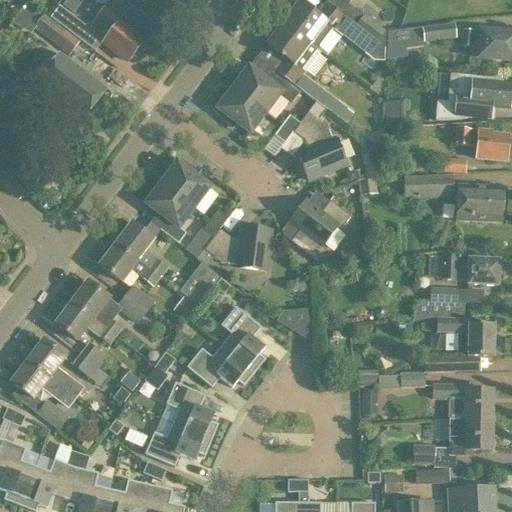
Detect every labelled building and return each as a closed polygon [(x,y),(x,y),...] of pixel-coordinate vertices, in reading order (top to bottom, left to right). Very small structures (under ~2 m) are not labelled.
[(127,32),(138,17),(116,0),(108,0),(90,24),(82,26),(59,7),(51,17),(93,51),(101,42),(125,62),(140,43),(127,32)] [(367,37),(325,4),(316,16),(298,3),(281,25),(315,50),(315,49),(325,57),(343,34),(360,47),(367,37)] [(78,43),(29,4),(14,22),(30,34),(34,29),(68,56),(78,43)] [(339,15),(367,37),(368,36),(384,49),(385,35),(347,5),(339,15)] [(299,70),(315,50),(281,25),(256,58),(299,91),(313,102),(324,111),(326,109),(346,125),(353,116),(303,77),(305,74),(299,70)] [(412,43),(454,38),(453,25),(430,27),(430,29),(410,31),(412,43)] [(511,34),(461,30),(459,48),(478,50),(477,57),(511,60),(511,34)] [(405,47),(406,34),(388,33),(387,46),(405,47)] [(75,124),(102,90),(57,55),(35,83),(66,107),(61,113),(75,124)] [(290,103),(299,91),(256,58),(247,69),(246,69),(230,90),(263,113),(278,93),(290,103)] [(382,99),(383,83),(377,78),(369,90),(382,99)] [(498,84),(498,82),(481,80),(481,83),(449,80),(446,103),(436,102),(434,121),(469,119),(470,106),(508,110),(510,86),(498,84)] [(247,134),(263,113),(230,90),(224,98),(219,95),(218,96),(220,97),(209,110),(223,123),(227,119),(247,134)] [(384,101),(383,123),(398,124),(400,102),(384,101)] [(317,120),(324,111),(313,102),(297,124),(291,133),(301,141),(305,150),(295,155),(307,182),(343,166),(332,139),(330,140),(323,124),(317,120)] [(291,133),(297,124),(287,116),(272,136),(282,144),(291,133)] [(491,135),(491,131),(476,129),(476,131),(455,129),(453,145),(475,147),(474,158),(504,161),(507,136),(491,135)] [(159,184),(191,208),(207,188),(187,173),(190,168),(173,158),(163,171),(162,170),(161,171),(166,175),(159,184)] [(465,175),(465,160),(444,159),(443,174),(465,175)] [(403,200),(453,198),(452,176),(403,178),(403,200)] [(360,197),(377,195),(375,179),(359,181),(360,197)] [(176,228),(191,208),(159,184),(144,205),(162,219),(155,229),(176,244),(184,234),(176,228)] [(500,225),(502,190),(456,187),(454,223),(500,225)] [(319,212),(314,208),(304,201),(287,224),(302,235),(293,246),(314,262),(323,250),(319,247),(335,226),(339,229),(348,217),(327,202),(319,212)] [(211,238),(217,230),(226,219),(216,211),(201,231),(211,238)] [(114,245),(159,279),(167,269),(143,251),(151,241),(129,224),(114,245)] [(205,269),(205,268),(212,259),(218,263),(235,266),(235,268),(264,272),(269,232),(240,228),(238,239),(228,238),(217,230),(211,238),(195,259),(200,264),(199,265),(205,269)] [(152,288),(159,279),(114,245),(97,266),(119,283),(128,270),(152,288)] [(467,257),(428,255),(427,269),(440,269),(440,280),(466,281),(466,285),(496,286),(497,261),(484,261),(484,257),(467,256),(467,257)] [(219,279),(205,268),(205,269),(199,265),(192,275),(200,281),(187,299),(197,307),(198,308),(198,307),(219,279)] [(228,287),(220,281),(214,288),(222,295),(228,287)] [(145,315),(123,298),(117,306),(85,282),(70,303),(115,338),(122,329),(111,322),(119,312),(137,326),(145,315)] [(123,298),(145,315),(154,303),(132,286),(123,298)] [(455,317),(456,290),(430,289),(429,304),(426,304),(426,312),(446,313),(446,317),(455,317)] [(185,321),(195,307),(182,298),(172,312),(185,321)] [(109,346),(115,338),(70,303),(53,325),(74,341),(84,328),(109,346)] [(284,334),(313,333),(312,310),(283,311),(284,334)] [(216,332),(226,340),(216,353),(250,379),(260,366),(255,362),(260,355),(246,344),(255,334),(231,314),(216,332)] [(491,359),(492,326),(472,325),(472,319),(435,317),(435,334),(456,335),(455,353),(460,358),(491,359)] [(25,362),(74,400),(83,388),(55,367),(62,358),(41,342),(25,362)] [(78,356),(97,370),(106,358),(87,344),(78,356)] [(239,393),(250,379),(216,353),(206,365),(196,356),(181,374),(205,394),(214,384),(228,395),(233,388),(239,393)] [(165,354),(158,362),(168,370),(174,361),(165,354)] [(90,380),(97,370),(78,356),(71,366),(90,380)] [(423,374),(453,374),(454,358),(424,358),(423,374)] [(67,410),(74,400),(25,362),(9,383),(18,390),(12,397),(43,420),(35,430),(49,441),(67,418),(46,401),(43,405),(33,396),(39,388),(67,410)] [(158,362),(153,370),(163,377),(168,370),(158,362)] [(153,370),(144,382),(157,392),(166,379),(163,377),(153,370)] [(378,389),(423,387),(422,376),(378,377),(378,389)] [(173,384),(164,406),(177,412),(171,425),(210,442),(217,426),(210,424),(213,416),(198,409),(203,397),(173,384)] [(447,419),(491,420),(491,393),(471,393),(471,386),(432,386),(431,401),(448,401),(447,419)] [(4,414),(12,420),(19,410),(11,404),(4,414)] [(27,416),(19,410),(12,420),(20,426),(27,416)] [(490,452),(491,420),(447,419),(447,444),(450,444),(450,448),(412,448),(412,465),(432,466),(432,468),(455,469),(455,457),(469,457),(469,452),(490,452)] [(165,439),(152,434),(143,456),(173,469),(178,456),(193,463),(197,455),(204,458),(210,442),(171,425),(165,439)] [(123,435),(113,428),(108,436),(117,442),(123,435)] [(19,508),(35,468),(20,462),(25,450),(4,441),(0,451),(0,474),(4,476),(0,485),(0,492),(6,494),(3,501),(19,508)] [(80,453),(70,450),(67,461),(76,464),(80,453)] [(76,464),(86,467),(89,456),(80,453),(76,464)] [(49,473),(35,468),(19,508),(29,511),(35,511),(37,507),(45,510),(51,495),(65,500),(76,469),(53,461),(49,473)] [(146,464),(142,475),(151,479),(156,468),(146,464)] [(156,468),(151,479),(161,482),(165,471),(156,468)] [(103,511),(109,491),(94,487),(97,474),(76,469),(65,500),(79,503),(77,511),(103,511)] [(361,469),(361,481),(371,481),(371,469),(361,469)] [(384,495),(402,494),(401,476),(383,477),(384,495)] [(123,494),(109,491),(103,511),(143,511),(149,486),(126,481),(123,494)] [(287,494),(297,494),(297,482),(287,482),(287,494)] [(307,482),(297,482),(297,494),(307,494),(307,482)] [(149,486),(143,511),(183,511),(184,508),(168,505),(171,492),(149,486)] [(492,511),(492,490),(446,492),(447,511),(492,511)] [(431,511),(431,503),(396,505),(396,511),(431,511)]
